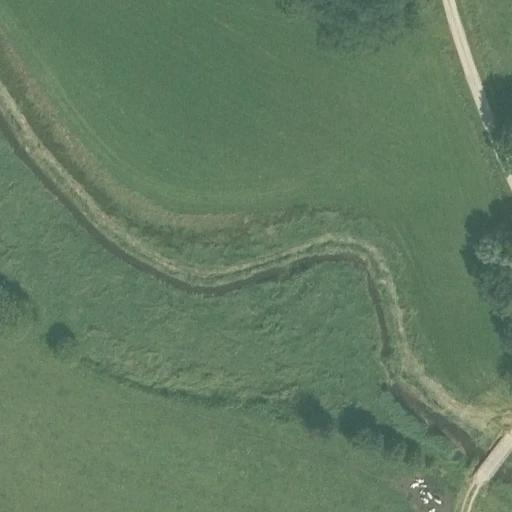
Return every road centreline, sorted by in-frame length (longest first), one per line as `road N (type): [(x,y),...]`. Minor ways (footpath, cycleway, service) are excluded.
road 1 (track): [(469,495),(371,438),(101,372),(0,304)]
road 2 (track): [(449,0),(511,167)]
